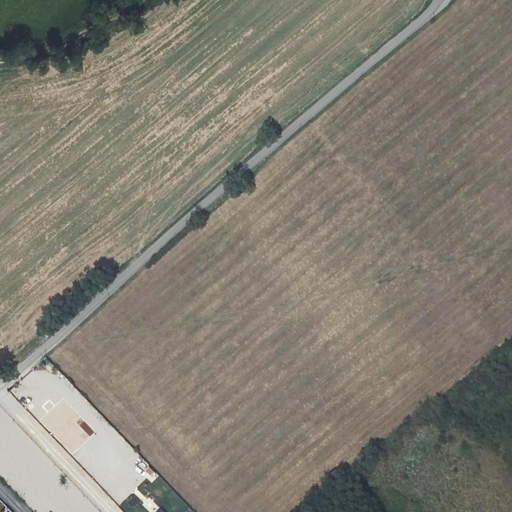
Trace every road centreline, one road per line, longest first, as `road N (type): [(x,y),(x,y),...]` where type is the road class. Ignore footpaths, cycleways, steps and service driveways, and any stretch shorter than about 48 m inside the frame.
road 1 (unclassified): [(0,384),(433,0)]
road 2 (track): [(0,62),(77,40),(143,0)]
